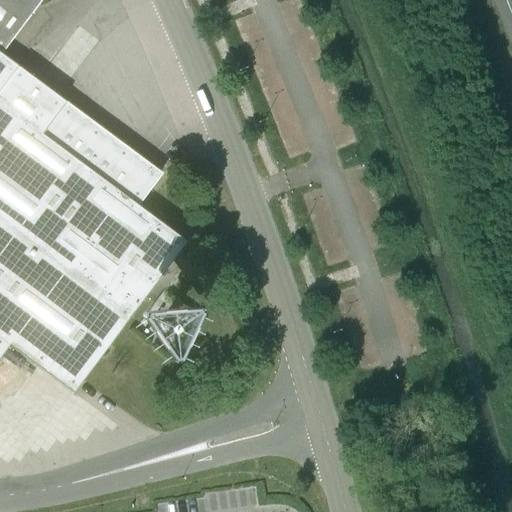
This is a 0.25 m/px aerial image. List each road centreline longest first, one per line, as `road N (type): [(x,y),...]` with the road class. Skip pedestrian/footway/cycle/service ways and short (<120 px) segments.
road 1 (unclassified): [(317,418),(246,197),(166,0)]
road 2 (unclassified): [(317,418),(0,499)]
